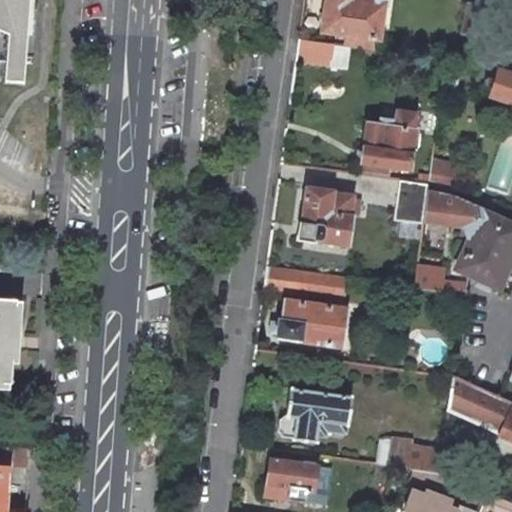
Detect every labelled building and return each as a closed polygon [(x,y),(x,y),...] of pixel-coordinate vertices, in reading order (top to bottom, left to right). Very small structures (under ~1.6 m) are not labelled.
[(0,0),(0,60),(3,61),(2,83),(21,84),(23,57),(32,58),(36,0),(0,0)] [(345,34),(343,45),(376,50),(382,7),(384,5),(385,0),(325,0),(321,31),(345,34)] [(329,66),(332,44),(298,38),(294,61),(329,66)] [(490,96),(511,103),(511,75),(497,71),(490,96)] [(363,163),(390,167),(409,169),(414,129),(413,129),(415,114),(395,111),(394,121),(380,119),(379,125),(366,123),(363,148),(362,147),(360,163),(363,163)] [(458,167),(431,161),(428,185),(452,195),(458,167)] [(363,163),(361,175),(388,179),(390,167),(363,163)] [(399,180),(394,221),(423,225),(424,220),(428,185),(399,180)] [(498,288),(511,256),(511,222),(452,195),(428,185),(424,220),(475,227),(456,269),(498,288)] [(306,187),(301,223),(299,223),(297,240),(314,242),(314,240),(348,245),(352,217),(350,216),(353,197),(332,193),(332,191),(306,187)] [(306,272),(266,266),(263,288),(303,294),(306,272)] [(443,270),(417,267),(414,287),(464,294),(465,294),(467,282),(442,280),(443,270)] [(0,335),(14,336),(16,300),(0,299),(0,335)] [(281,338),(337,346),(343,309),(286,301),(284,321),(279,320),(277,336),(281,337),(281,338)] [(0,383),(10,384),(14,336),(0,335),(0,383)] [(448,411),(511,439),(511,403),(470,384),(453,376),(448,411)] [(347,425),(351,397),(289,389),(286,415),(285,415),(279,419),(277,431),(281,437),(293,438),(292,440),(315,443),(316,435),(324,436),(325,430),(344,433),(346,424),(347,425)] [(392,438),(388,466),(390,466),(414,470),(418,470),(439,474),(443,450),(411,446),(412,441),(392,438)] [(457,446),(443,444),(443,450),(439,474),(453,479),(457,446)] [(317,466),(270,459),(266,485),(264,496),(286,499),(305,502),(306,492),(309,492),(309,490),(313,491),(317,466)] [(375,482),(387,484),(390,466),(388,466),(378,464),(375,482)] [(453,511),(449,510),(452,503),(460,482),(454,480),(453,479),(439,474),(418,470),(414,470),(400,509),(394,507),(392,511),(453,511)] [(488,494),(481,511),(490,511),(493,506),(505,510),(508,511),(511,503),(488,494)] [(385,503),(383,511),(392,511),(394,507),(385,503)]
